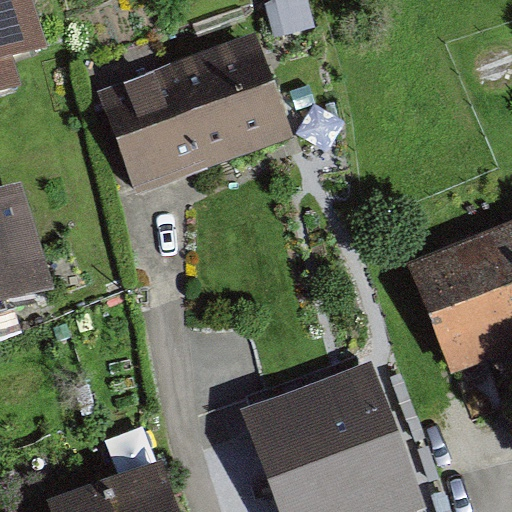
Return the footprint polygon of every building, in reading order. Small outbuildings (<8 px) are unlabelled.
[(0,0),(0,93),(18,87),(8,59),(45,45),(28,0),(0,0)] [(260,40),(91,92),(124,197),(292,145),(260,40)] [(0,305),(51,291),(22,192),(0,198),(0,305)] [(511,230),(414,269),(461,388),(511,368),(511,230)] [(284,511),(428,511),(378,366),(249,411),(284,511)] [(184,511),(171,473),(63,511),(184,511)]
